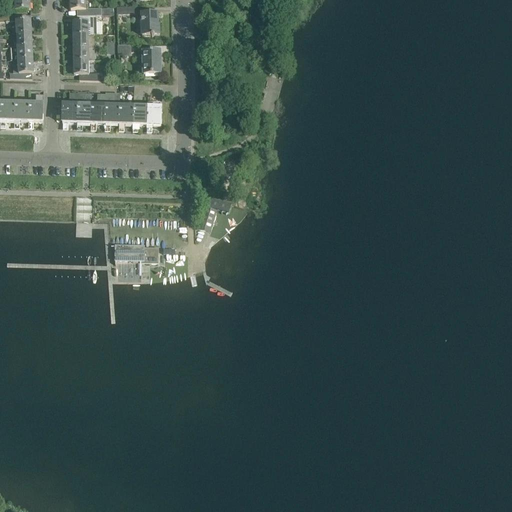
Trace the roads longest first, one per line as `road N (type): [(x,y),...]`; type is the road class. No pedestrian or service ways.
road 1 (residential): [(53,159),(181,160),(182,0)]
road 2 (residential): [(53,159),(50,0)]
